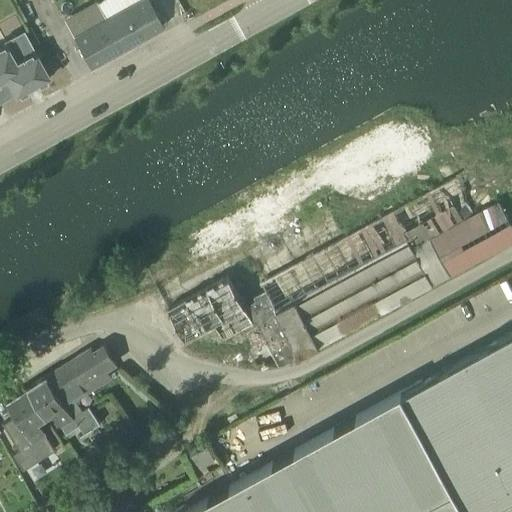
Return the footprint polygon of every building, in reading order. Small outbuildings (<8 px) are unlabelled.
[(99,0),(97,1),(106,18),(122,48),(163,25),(148,0),(137,0),(130,4),(128,0),(99,0)] [(73,36),(89,66),(122,48),(106,18),(73,36)] [(0,66),(0,68),(16,96),(19,94),(19,95),(22,95),(26,93),(27,90),(38,83),(39,84),(42,84),(45,83),(46,80),(46,79),(49,77),(34,49),(15,60),(0,33),(0,66)] [(223,338),(255,320),(263,335),(249,342),(250,345),(247,347),(256,364),(262,364),(281,364),(291,359),(267,313),(264,315),(254,295),(253,296),(257,304),(246,310),(228,274),(168,307),(186,339),(215,323),(223,338)] [(177,511),(481,511),(511,495),(511,330),(422,380),(421,378),(177,511)] [(71,359),(91,389),(112,376),(106,367),(116,361),(104,343),(94,350),(91,346),(71,359)] [(91,389),(71,359),(46,374),(60,396),(73,416),(83,410),(86,415),(92,412),(88,405),(82,409),(76,399),(91,389)] [(46,374),(27,386),(46,416),(53,412),(60,424),(61,424),(66,432),(79,424),(83,431),(98,422),(92,412),(86,415),(83,410),(73,416),(60,396),(46,374)] [(46,416),(27,386),(7,399),(39,450),(51,442),(38,421),(46,416)] [(177,438),(169,424),(145,439),(153,453),(177,438)] [(195,443),(185,448),(194,470),(215,461),(208,445),(198,449),(195,443)] [(114,472),(96,480),(107,505),(125,496),(114,472)]
